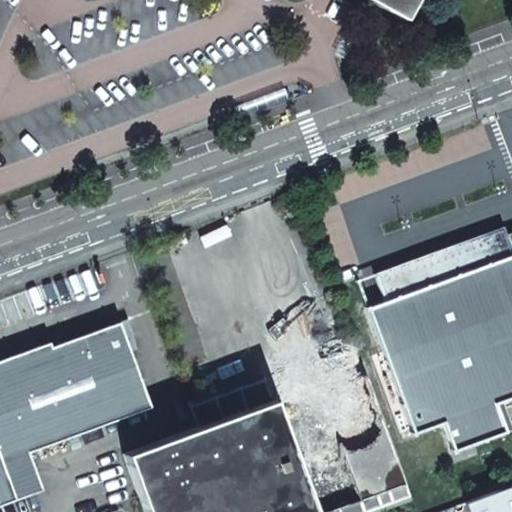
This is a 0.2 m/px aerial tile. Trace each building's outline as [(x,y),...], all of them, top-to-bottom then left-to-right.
[(412,0),(367,0),(402,19),(412,0)] [(511,397),(511,254),(501,227),(373,274),(383,301),(366,308),(412,434),(441,423),(451,452),(505,432),(495,404),(511,397)] [(0,505),(16,499),(2,461),(28,452),(151,407),(144,389),(119,321),(116,322),(111,324),(51,346),(49,341),(0,358),(0,505)] [(252,385),(191,407),(192,411),(220,400),(226,416),(270,400),(273,409),(364,375),(352,343),(251,380),(252,385)] [(198,426),(122,454),(143,511),(326,511),(387,490),(391,500),(407,494),(364,375),(273,409),(270,400),(226,416),(220,400),(192,411),(198,426)] [(505,432),(511,429),(501,401),(495,404),(505,432)] [(28,452),(2,461),(16,499),(42,490),(28,452)]
